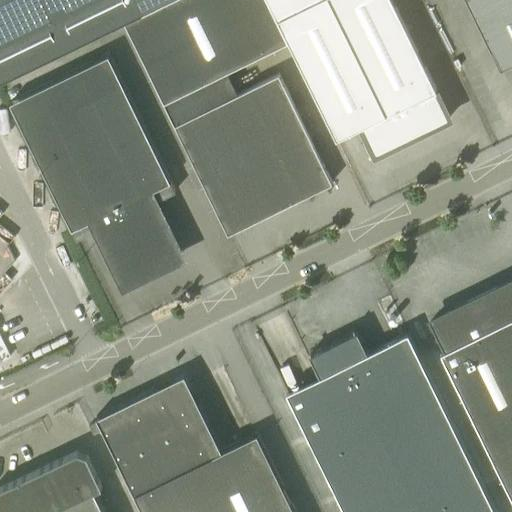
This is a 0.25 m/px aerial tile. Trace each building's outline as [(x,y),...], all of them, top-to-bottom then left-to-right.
[(0,0),(0,79),(162,0),(0,0)] [(163,101),(284,41),(264,0),(168,0),(124,21),(163,101)] [(450,117),(392,0),(268,0),(336,137),(361,125),(375,153),(450,117)] [(511,0),(466,0),(491,51),(500,69),(511,63),(511,0)] [(108,53),(9,101),(76,238),(97,228),(124,283),(160,266),(155,254),(159,252),(159,254),(162,253),(161,251),(169,247),(170,249),(172,247),(172,246),(176,244),(154,200),(172,190),(173,191),(175,190),(170,180),(108,53)] [(278,73),(174,124),(228,233),(332,182),(278,73)] [(511,275),(454,304),(455,308),(430,320),(444,349),(441,351),(511,496),(511,275)] [(324,382),(290,399),(345,511),(496,511),(408,331),(367,351),(357,330),(310,353),(324,382)] [(0,334),(0,360),(10,355),(0,334)] [(170,392),(101,426),(143,511),(295,511),(257,432),(211,454),(183,397),(170,392)] [(102,430),(97,421),(88,425),(93,434),(102,430)] [(103,511),(93,489),(101,485),(95,471),(86,453),(77,450),(0,486),(0,511),(103,511)]
